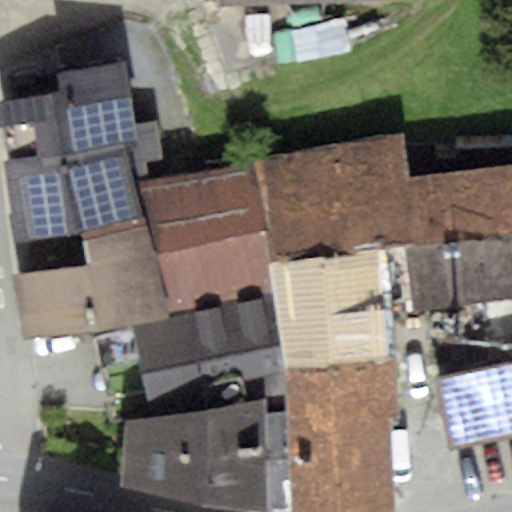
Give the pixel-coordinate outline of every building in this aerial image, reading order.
[(58,92),(0,102),(0,111),(9,160),(138,136),(136,125),(125,61),(55,73),(58,92)] [(136,125),(138,136),(9,160),(2,161),(14,242),(81,230),(143,216),(136,184),(149,181),(145,162),(163,159),(155,121),(136,125)] [(424,140),(261,158),(286,358),(393,356),(402,356),(399,314),(511,299),(511,165),(429,177),(424,140)] [(149,181),(136,184),(143,216),(81,230),(87,264),(152,255),(168,316),(270,284),(249,163),(149,181)] [(87,264),(13,274),(23,338),(168,316),(152,255),(87,264)] [(131,325),(134,331),(149,411),(150,417),(265,399),(287,396),(272,298),(131,325)] [(134,331),(94,339),(110,419),(149,411),(134,331)] [(393,356),(286,358),(287,396),(265,399),(269,509),(289,508),(289,511),(396,511),(390,419),(398,418),(393,356)] [(511,363),(435,379),(450,452),(511,438),(511,363)] [(150,417),(125,421),(121,484),(269,509),(265,399),(150,417)]
